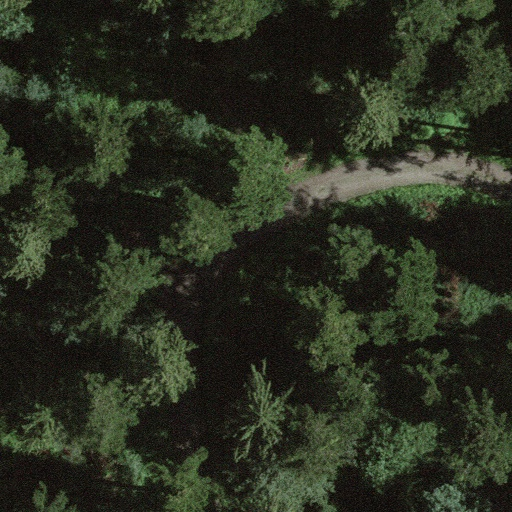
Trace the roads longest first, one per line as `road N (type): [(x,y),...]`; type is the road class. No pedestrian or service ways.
road 1 (track): [(511,187),(388,157),(221,240),(161,312)]
road 2 (track): [(202,511),(161,312)]
